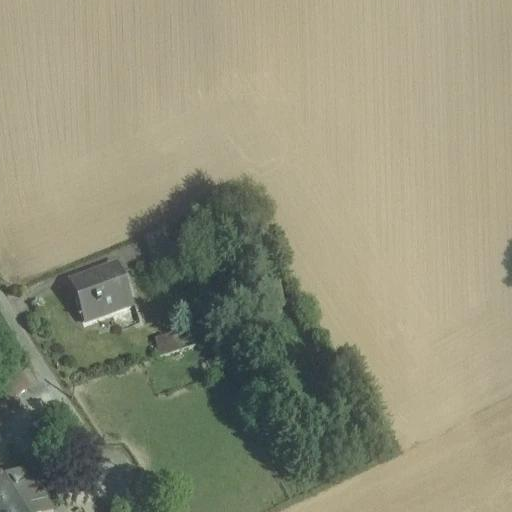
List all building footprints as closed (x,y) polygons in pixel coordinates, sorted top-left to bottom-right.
[(180,227),(143,242),(152,266),(189,251),(180,227)] [(118,271),(69,288),(82,326),(131,308),(118,271)] [(277,285),(253,289),(259,317),(282,313),(277,285)] [(175,337),(154,343),(160,360),(180,354),(175,337)] [(48,511),(23,473),(0,488),(0,511),(48,511)]
